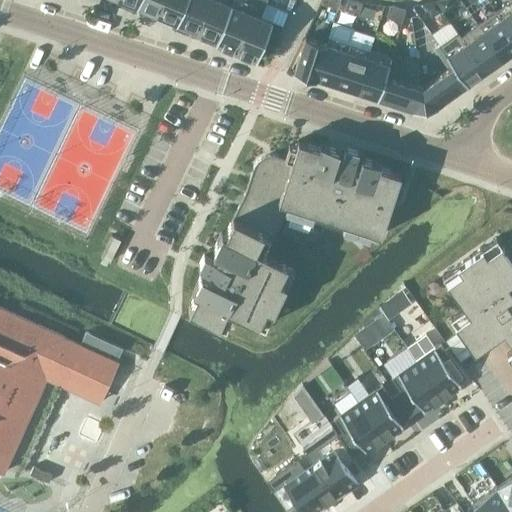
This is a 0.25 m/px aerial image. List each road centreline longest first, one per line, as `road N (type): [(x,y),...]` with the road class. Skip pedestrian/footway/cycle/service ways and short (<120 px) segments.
road 1 (residential): [(0,9),(467,160)]
road 2 (residential): [(498,423),(371,511)]
road 3 (unclassified): [(87,511),(148,382)]
